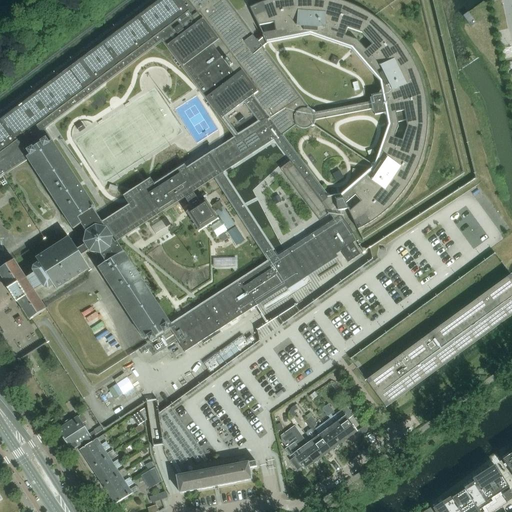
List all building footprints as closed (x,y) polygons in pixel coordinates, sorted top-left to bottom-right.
[(42,286),(44,289),(48,290),(54,287),(56,291),(89,269),(81,256),(89,252),(90,253),(100,256),(105,264),(97,269),(144,340),(147,338),(150,343),(139,350),(142,354),(149,349),(153,355),(177,340),(185,352),(253,308),(285,287),(287,290),(337,257),(335,254),(357,241),(353,234),(349,228),(340,216),(339,211),(349,212),(357,230),(364,226),(373,220),(382,214),(391,206),(398,198),(405,189),(411,180),(416,170),(420,160),(421,157),(424,147),(426,136),(427,125),(427,114),(426,103),(424,92),(421,82),(419,76),(415,66),(410,56),(404,47),(397,38),(390,30),(382,23),(373,17),(365,12),(355,7),(345,2),(336,0),(269,0),(260,3),(249,8),(266,42),(259,45),(236,15),(225,0),(149,0),(0,113),(0,176),(26,159),(72,230),(80,225),(86,233),(83,244),(84,245),(77,250),(69,238),(35,259),(38,263),(33,266),(32,271),(33,274),(26,279),(14,260),(0,269),(0,276),(8,289),(7,290),(16,304),(18,303),(29,320),(46,309),(34,291),(42,286)] [(463,16),(471,27),(476,23),(468,12),(463,16)] [(442,163),(448,171),(453,168),(447,159),(442,163)] [(434,169),(428,172),(431,178),(437,175),(434,169)] [(407,393),(419,384),(511,315),(511,278),(510,275),(409,349),(366,381),(383,404),(386,408),(407,393)] [(213,358),(217,363),(207,370),(211,375),(256,341),(253,336),(246,341),(243,336),(213,358)] [(109,387),(115,399),(134,389),(128,377),(109,387)] [(315,391),(309,396),(312,400),(318,395),(315,391)] [(334,413),(328,405),(325,407),(331,415),(334,413)] [(327,417),(331,415),(325,407),(322,409),(327,417)] [(333,418),(348,439),(357,432),(348,419),(353,416),(346,408),(333,418)] [(57,429),(71,452),(92,439),(77,417),(64,425),(57,429)] [(308,420),(313,428),(317,425),(311,417),(308,420)] [(340,445),(348,439),(333,418),(330,420),(334,424),(328,429),(340,445)] [(310,430),(313,428),(308,420),(304,422),(310,430)] [(316,430),(331,451),(340,445),(328,429),(327,429),(324,424),(316,430)] [(104,431),(107,437),(116,433),(112,425),(103,430),(101,426),(92,431),(95,436),(104,431)] [(365,426),(358,431),(361,436),(369,431),(365,426)] [(314,464),(323,457),(311,441),(307,444),(295,427),(290,430),(314,464)] [(305,470),(314,464),(290,430),(285,434),(294,448),(290,450),(296,457),(291,461),(297,470),(302,467),(305,470)] [(311,441),(323,457),(331,451),(316,430),(313,432),(317,437),(311,441)] [(80,451),(86,460),(108,445),(106,442),(101,445),(99,442),(104,439),(102,436),(80,451)] [(86,460),(91,469),(114,454),(112,450),(107,454),(105,452),(110,449),(108,445),(86,460)] [(509,456),(502,461),(511,475),(511,449),(507,453),(509,456)] [(91,469),(97,478),(119,463),(118,460),(113,463),(111,460),(116,457),(114,454),(91,469)] [(151,462),(145,465),(148,470),(154,467),(151,462)] [(252,480),(252,479),(250,468),(256,467),(255,462),(249,463),(249,462),(214,468),(176,476),(179,494),(252,480)] [(97,478),(103,486),(126,472),(124,469),(119,472),(117,469),(121,466),(119,463),(97,478)] [(451,498),(432,510),(433,511),(493,511),(511,500),(511,494),(494,466),(471,481),(473,483),(462,490),(463,492),(452,499),(451,498)] [(140,476),(148,490),(160,482),(154,467),(140,476)] [(126,472),(103,486),(109,495),(131,481),(129,478),(124,481),(122,478),(127,474),(126,472)] [(294,480),(288,484),(292,490),(298,486),(294,480)] [(131,481),(109,495),(115,505),(138,490),(135,486),(130,489),(128,487),(133,484),(131,481)]
